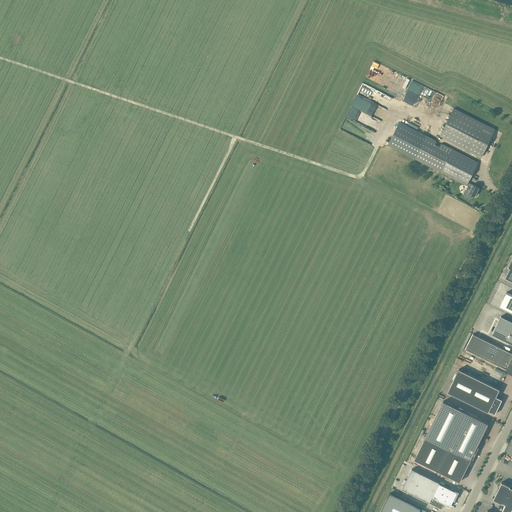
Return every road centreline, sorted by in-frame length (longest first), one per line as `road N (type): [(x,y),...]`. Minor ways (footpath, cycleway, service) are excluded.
road 1 (unclassified): [(343,511),(511,176)]
road 2 (unknown): [(452,511),(401,491),(402,477),(413,469),(455,487),(458,498)]
